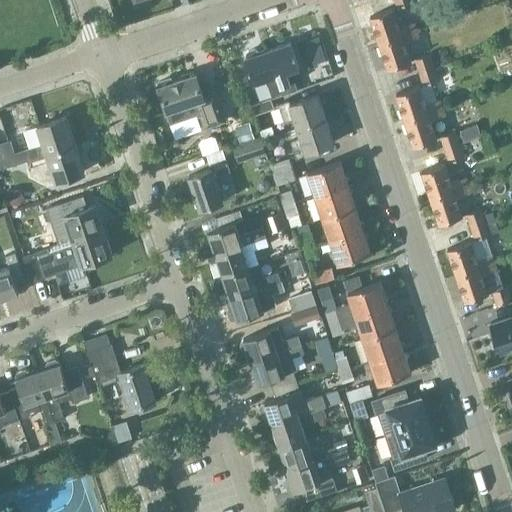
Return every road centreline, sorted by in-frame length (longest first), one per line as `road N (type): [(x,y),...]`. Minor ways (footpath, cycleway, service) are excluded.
road 1 (residential): [(506,511),(333,0)]
road 2 (residential): [(253,511),(176,281)]
road 3 (residential): [(176,281),(102,53)]
road 4 (residential): [(0,339),(176,281)]
road 5 (residential): [(102,53),(268,0)]
